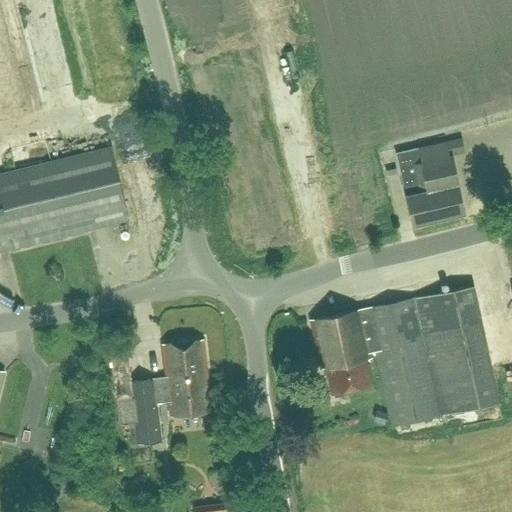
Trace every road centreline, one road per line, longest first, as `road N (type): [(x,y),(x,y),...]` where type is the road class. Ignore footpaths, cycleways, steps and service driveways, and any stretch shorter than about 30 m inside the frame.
road 1 (unclassified): [(195,281),(190,183),(144,0)]
road 2 (unclassified): [(248,294),(511,221)]
road 3 (unclassified): [(279,511),(248,294)]
road 4 (unclassified): [(0,322),(195,281)]
